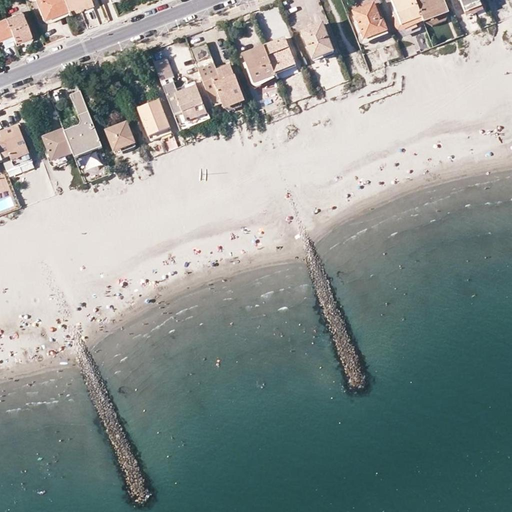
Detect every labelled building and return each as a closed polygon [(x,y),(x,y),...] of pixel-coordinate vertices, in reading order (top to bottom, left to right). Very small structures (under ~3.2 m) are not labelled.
[(67,11),(62,0),(34,0),(43,20),(67,11)] [(68,15),(76,12),(91,6),(88,0),(62,0),(67,11),(68,15)] [(424,19),(416,0),(392,0),(403,27),(424,19)] [(425,23),(426,25),(448,16),(441,0),(416,0),(424,19),(425,23)] [(461,0),(468,16),(484,10),(480,0),(461,0)] [(355,15),(367,43),(390,34),(385,22),(383,23),(376,6),(355,15)] [(13,35),(16,42),(32,36),(22,12),(6,18),(13,35)] [(0,40),(13,35),(6,18),(0,20),(0,40)] [(424,19),(403,27),(405,31),(425,23),(424,19)] [(302,33),(313,62),(334,54),(323,25),(302,33)] [(16,42),(17,46),(33,40),(32,36),(16,42)] [(265,47),(275,74),(296,66),(285,39),(265,47)] [(206,43),(190,50),(195,64),(209,99),(212,107),(221,104),(242,96),(234,76),(230,65),(216,70),(211,58),(206,43)] [(275,74),(265,47),(244,55),(255,84),(276,76),(275,74)] [(153,64),(160,83),(173,78),(166,59),(153,64)] [(176,90),(173,83),(162,87),(176,125),(185,122),(206,114),(195,86),(177,93),(176,90)] [(195,86),(194,83),(176,90),(177,93),(195,86)] [(104,151),(82,94),(71,98),(82,126),(79,128),(64,134),(73,157),(75,162),(104,151)] [(242,96),(221,104),(224,109),(244,101),(242,96)] [(138,109),(148,137),(168,129),(157,102),(138,109)] [(0,155),(1,160),(3,163),(12,160),(12,158),(28,152),(18,124),(0,131),(0,155)] [(106,133),(115,155),(136,147),(127,124),(106,133)] [(168,129),(148,137),(150,141),(170,134),(168,129)] [(64,134),(63,132),(43,140),(52,165),(73,157),(64,134)]
